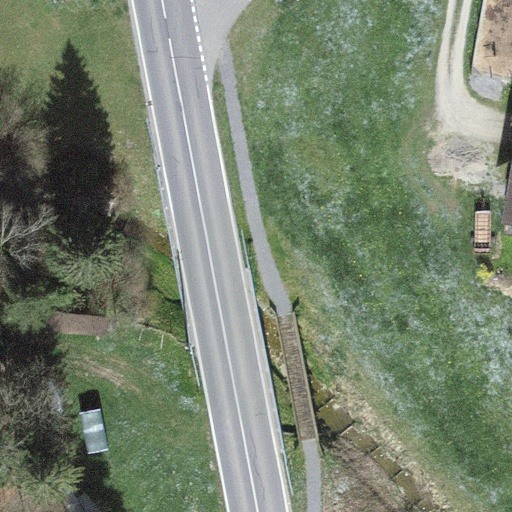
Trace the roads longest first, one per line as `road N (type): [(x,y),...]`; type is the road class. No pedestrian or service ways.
road 1 (secondary): [(256,511),(161,0)]
road 2 (track): [(460,0),(452,110),(494,139)]
